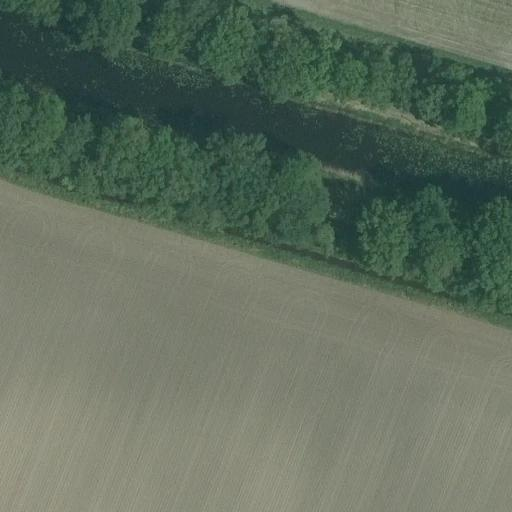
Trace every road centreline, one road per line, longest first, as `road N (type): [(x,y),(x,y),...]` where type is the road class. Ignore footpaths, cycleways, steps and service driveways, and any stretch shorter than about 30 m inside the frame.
road 1 (unclassified): [(0,105),(147,160),(511,268)]
road 2 (unclassified): [(37,0),(511,138)]
